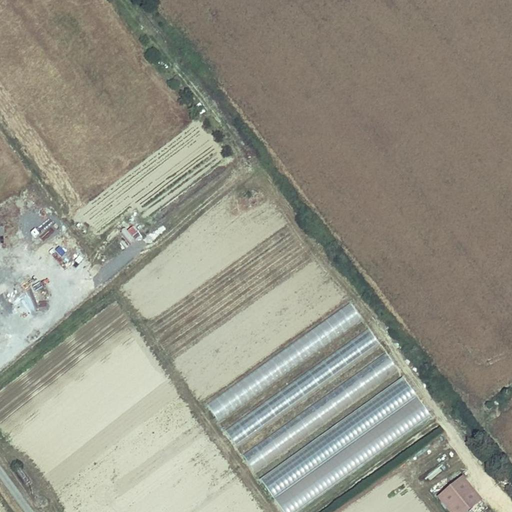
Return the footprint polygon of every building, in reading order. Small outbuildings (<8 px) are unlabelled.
[(127,234),(137,241),(142,235),(132,227),(127,234)] [(214,418),(364,325),(353,307),(203,400),(214,418)] [(223,429),(235,447),(382,348),(369,330),(223,429)] [(241,454),(278,511),(292,511),(433,421),(405,379),(284,457),(281,452),(291,446),(283,434),(298,424),(303,431),(307,429),(303,423),(312,418),(305,407),(304,407),(305,409),(297,414),(300,418),(279,432),(278,431),(241,454)] [(450,511),(467,511),(482,500),(463,477),(438,498),(450,511)]
